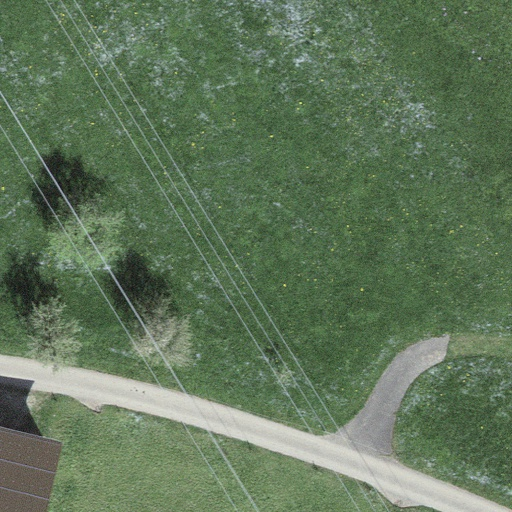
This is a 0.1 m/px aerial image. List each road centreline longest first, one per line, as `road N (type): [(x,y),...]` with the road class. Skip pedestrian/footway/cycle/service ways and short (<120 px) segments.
road 1 (track): [(0,370),(259,432),(468,511)]
road 2 (track): [(447,349),(410,365),(394,385),(361,469)]
